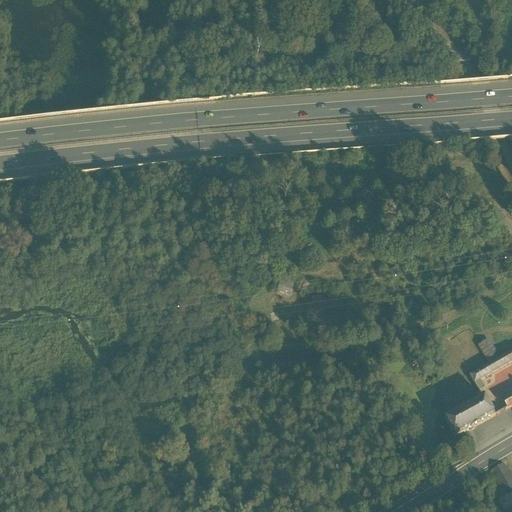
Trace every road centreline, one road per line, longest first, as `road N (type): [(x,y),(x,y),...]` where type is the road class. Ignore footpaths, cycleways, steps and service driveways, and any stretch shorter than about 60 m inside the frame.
road 1 (motorway): [(511,99),(0,148)]
road 2 (motorway): [(0,170),(511,121)]
road 3 (unclassified): [(511,161),(473,65),(400,0)]
road 4 (tertiary): [(407,511),(511,445)]
